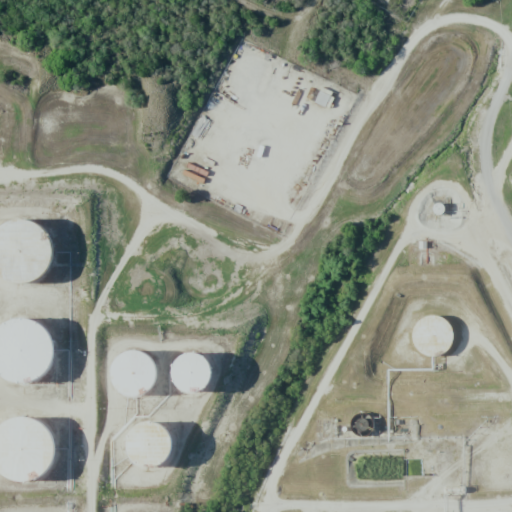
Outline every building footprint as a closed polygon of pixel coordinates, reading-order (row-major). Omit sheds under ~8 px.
[(10,291),(0,283),(0,240),(3,237),(18,231),(34,233),(47,243),(53,258),(51,274),(41,287),(26,293),(10,291)] [(428,362),(421,358),(415,351),(413,343),(413,334),(417,327),(424,321),(432,319),(441,319),(448,323),(454,330),(456,338),(456,347),(452,354),(445,360),(437,362),(428,362)] [(8,391),(0,384),(0,338),(1,337),(16,332),(32,334),(45,344),(51,359),(49,375),(39,387),(24,394),(8,391)] [(131,408),(124,404),(118,398),(116,389),(116,381),(120,373),(127,368),(135,365),(144,366),(151,370),(157,376),(159,385),(159,393),(155,401),(148,406),(140,409),(131,408)] [(181,400),(177,391),(178,382),(183,374),(191,369),(200,369),(208,373),(214,380),(215,389),(213,398),(206,405),(197,407),(188,405),(181,400)] [(11,492),(0,483),(0,444),(5,438),(20,432),(36,434),(48,444),(54,459),(52,475),(42,488),(27,494),(11,492)] [(147,481),(139,477),(133,471),(131,463),(132,454),(136,447),(142,441),(150,439),(159,439),(166,443),(172,450),(175,458),(174,467),(170,474),(163,480),(155,482),(147,481)]
